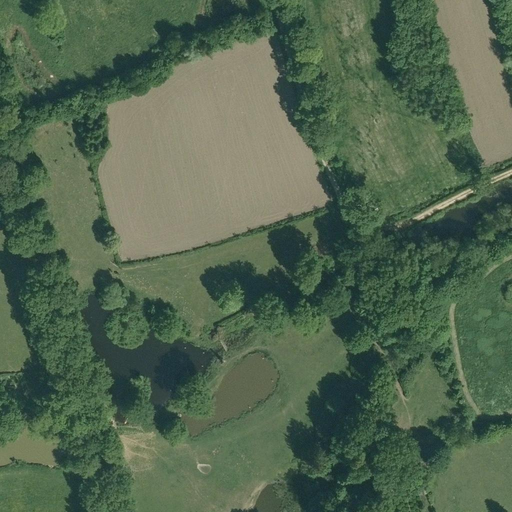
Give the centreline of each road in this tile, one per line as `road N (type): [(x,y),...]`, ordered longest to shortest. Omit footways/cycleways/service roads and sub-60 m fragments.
road 1 (track): [(114,511),(0,92)]
road 2 (track): [(274,0),(321,155),(361,247),(511,171)]
